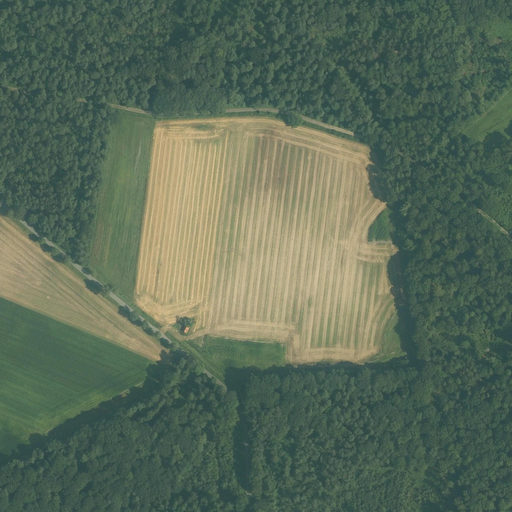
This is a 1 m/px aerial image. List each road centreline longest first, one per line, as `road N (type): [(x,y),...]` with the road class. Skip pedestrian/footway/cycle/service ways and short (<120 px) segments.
road 1 (track): [(0,87),(161,115),(247,110),(327,123),(405,155),(511,239)]
road 2 (tertiary): [(249,511),(246,432),(232,396),(0,203)]
